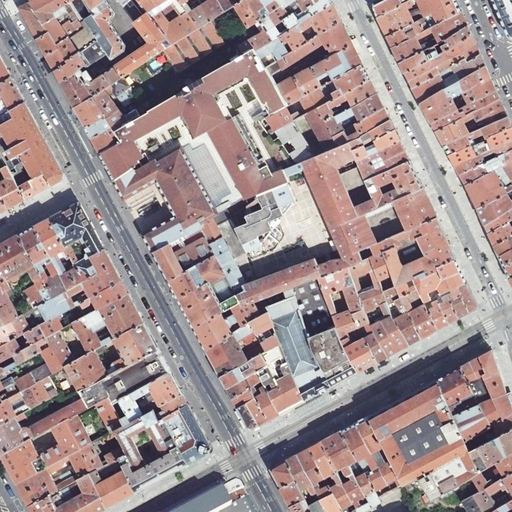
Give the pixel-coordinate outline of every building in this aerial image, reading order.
[(83,21),(68,0),(37,0),(30,4),(49,32),(57,44),(70,36),(77,32),(83,27),(81,22),(83,21)] [(162,44),(167,41),(150,18),(147,13),(142,17),(136,22),(135,22),(151,43),(147,45),(129,56),(124,50),(126,46),(125,45),(116,31),(123,26),(105,0),(68,0),(83,21),(87,18),(100,38),(110,53),(112,56),(118,65),(125,76),(163,51),(166,49),(162,44)] [(136,0),(147,13),(150,18),(159,12),(171,4),(176,0),(175,0),(136,0)] [(168,24),(159,12),(150,18),(167,41),(171,46),(197,29),(176,0),(171,4),(179,16),(168,24)] [(175,0),(176,0),(197,29),(211,21),(200,5),(191,11),(184,1),(185,0),(175,0)] [(208,0),(200,5),(211,21),(225,12),(217,0),(208,0)] [(217,0),(225,12),(228,10),(234,5),(242,0),(217,0)] [(242,0),(234,5),(249,27),(259,20),(270,12),(266,6),(274,0),(242,0)] [(274,0),(266,6),(270,12),(259,20),(265,29),(263,34),(239,48),(244,54),(253,49),(255,52),(267,45),(271,42),(266,33),(295,12),(297,15),(320,0),(274,0)] [(330,0),(320,0),(297,15),(295,12),(266,33),(271,42),(278,37),(333,3),(330,0)] [(386,0),(374,7),(375,11),(378,17),(411,1),(412,0),(386,0)] [(412,0),(411,1),(420,20),(419,21),(421,26),(427,23),(430,27),(461,11),(458,3),(456,0),(412,0)] [(511,0),(493,0),(507,33),(509,35),(511,36),(511,0)] [(420,20),(411,1),(378,17),(383,27),(388,37),(411,25),(419,21),(420,20)] [(32,28),(38,39),(49,32),(30,4),(30,3),(21,8),(23,12),(32,28)] [(334,6),(333,3),(278,37),(282,44),(288,40),(295,50),(341,20),(337,13),(334,6)] [(126,4),(124,6),(136,22),(142,17),(135,8),(131,10),(126,4)] [(177,75),(242,31),(239,27),(224,36),(216,24),(230,14),(228,10),(225,12),(211,21),(197,29),(171,46),(166,49),(163,51),(177,75)] [(416,34),(392,47),(398,59),(400,63),(433,44),(444,39),(467,25),(466,23),(462,13),(461,11),(430,27),(427,23),(421,26),(419,21),(411,25),(416,34)] [(77,32),(87,47),(100,38),(87,18),(83,21),(81,22),(83,27),(77,32)] [(267,45),(283,68),(323,43),(328,49),(329,51),(331,50),(334,53),(283,82),(277,85),(282,92),(281,93),(288,104),(298,99),(363,64),(359,56),(350,38),(345,27),(342,23),(341,20),(295,50),(289,54),(282,44),(278,37),(271,42),(267,45)] [(411,25),(388,37),(390,42),(391,44),(392,47),(416,34),(411,25)] [(467,25),(444,39),(445,42),(440,45),(443,50),(471,34),(471,32),(467,25)] [(80,52),(70,36),(57,44),(49,32),(38,39),(42,48),(47,57),(51,64),(55,71),(69,62),(67,59),(80,52)] [(87,47),(77,32),(70,36),(80,52),(87,47)] [(438,53),(405,72),(407,76),(409,79),(475,42),(474,39),(471,34),(443,50),(438,53)] [(129,56),(147,45),(139,35),(125,45),(126,46),(124,50),(129,56)] [(100,38),(87,47),(80,52),(67,59),(69,62),(55,71),(58,76),(59,79),(61,81),(76,72),(79,77),(85,73),(85,68),(110,53),(100,38)] [(289,54),(295,50),(288,40),(282,44),(289,54)] [(166,49),(171,46),(167,41),(162,44),(166,49)] [(475,42),(409,79),(411,84),(413,87),(465,58),(466,62),(480,54),(479,51),(475,42)] [(433,44),(400,63),(402,66),(405,72),(438,53),(433,44)] [(121,140),(100,154),(107,167),(110,171),(115,180),(114,181),(124,200),(156,181),(175,216),(143,234),(146,240),(157,260),(166,276),(169,280),(217,252),(201,226),(203,225),(201,221),(225,206),(242,195),(244,198),(248,195),(256,192),(287,179),(283,169),(289,167),(290,168),(296,165),(279,138),(271,141),(266,132),(258,121),(266,118),(284,107),(288,104),(281,93),(282,92),(277,85),(271,76),(255,52),(253,49),(244,54),(184,89),(185,90),(138,115),(113,129),(115,131),(121,140)] [(76,72),(61,81),(64,87),(74,105),(75,108),(123,77),(125,76),(118,65),(90,83),(88,79),(93,76),(89,70),(112,56),(110,53),(85,68),(85,73),(79,77),(76,72)] [(485,66),(484,64),(480,54),(466,62),(465,58),(413,87),(416,93),(419,99),(421,102),(485,66)] [(9,74),(0,57),(0,83),(11,77),(9,74)] [(366,70),(363,64),(298,99),(303,108),(289,115),(284,107),(266,118),(273,128),(266,132),(271,141),(279,138),(275,130),(295,119),(307,113),(318,106),(370,78),(369,76),(366,70)] [(458,110),(468,104),(496,90),(487,69),(485,66),(421,102),(427,113),(432,123),(458,110)] [(13,80),(11,77),(0,83),(0,89),(2,93),(11,110),(25,103),(18,91),(13,80)] [(123,77),(75,108),(78,112),(82,120),(84,125),(86,127),(104,115),(111,125),(113,129),(138,115),(134,109),(122,115),(107,94),(113,90),(123,106),(130,101),(129,100),(135,96),(123,77)] [(372,81),(370,78),(318,106),(326,120),(377,92),(374,86),(372,81)] [(496,90),(468,104),(469,106),(472,105),(475,111),(500,98),(499,96),(496,90)] [(379,95),(377,92),(326,120),(318,106),(307,113),(328,152),(340,146),(339,145),(333,134),(384,106),(381,100),(379,95)] [(0,93),(0,153),(2,157),(7,167),(25,200),(61,180),(62,177),(63,173),(41,132),(38,127),(36,122),(32,115),(25,103),(11,110),(2,93),(0,93)] [(500,98),(475,111),(462,118),(437,131),(439,135),(442,140),(443,143),(470,132),(467,126),(471,124),(469,121),(476,117),(479,124),(483,124),(484,126),(508,116),(504,108),(500,98)] [(458,110),(462,118),(475,111),(472,105),(469,106),(468,104),(458,110)] [(387,112),(384,106),(333,134),(339,145),(358,135),(391,118),(387,112)] [(462,118),(458,110),(432,123),(436,129),(437,131),(462,118)] [(104,115),(86,127),(87,129),(90,135),(92,138),(111,125),(104,115)] [(470,132),(443,143),(445,146),(447,149),(449,154),(511,127),(511,125),(510,119),(508,116),(484,126),(470,132)] [(393,123),(391,118),(358,135),(359,138),(349,143),(353,150),(395,128),(393,123)] [(312,150),(295,119),(275,130),(279,138),(296,165),(314,158),(310,151),(312,150)] [(111,125),(92,138),(93,140),(95,144),(115,131),(113,129),(111,125)] [(511,127),(449,154),(452,159),(455,165),(511,139),(511,127)] [(398,133),(395,128),(353,150),(358,159),(400,139),(399,136),(398,133)] [(115,131),(95,144),(96,146),(97,148),(100,154),(121,140),(115,131)] [(402,142),(400,139),(358,159),(367,179),(410,159),(408,155),(404,146),(402,142)] [(511,139),(455,165),(458,170),(461,174),(511,150),(511,139)] [(283,169),(287,179),(289,178),(288,176),(304,168),(314,190),(325,213),(327,219),(377,198),(367,179),(358,159),(353,150),(349,143),(340,146),(328,152),(314,158),(296,165),(290,168),(289,167),(283,169)] [(511,150),(461,174),(463,178),(466,185),(491,172),(488,167),(500,161),(503,166),(511,161),(511,150)] [(423,187),(421,183),(416,172),(411,162),(410,159),(367,179),(377,198),(327,219),(331,227),(346,220),(423,187)] [(511,161),(503,166),(491,172),(466,185),(471,194),(476,205),(477,208),(511,189),(511,161)] [(491,172),(503,166),(500,161),(488,167),(491,172)] [(25,200),(7,167),(2,170),(7,180),(0,183),(0,195),(7,209),(15,205),(22,202),(25,200)] [(287,179),(256,192),(260,202),(243,208),(247,218),(234,224),(247,251),(262,244),(258,234),(272,228),(270,221),(283,215),(280,207),(295,201),(288,183),(290,182),(289,178),(287,179)] [(423,187),(346,220),(358,250),(365,247),(370,244),(437,216),(430,203),(423,187)] [(511,189),(477,208),(481,217),(485,224),(511,206),(511,189)] [(78,203),(49,219),(75,266),(76,265),(84,280),(99,272),(91,257),(104,249),(105,249),(103,246),(87,218),(78,203)] [(217,252),(169,280),(173,289),(177,295),(180,301),(188,316),(192,323),(194,327),(224,309),(222,303),(237,294),(235,291),(246,285),(247,284),(237,265),(218,226),(231,216),(225,206),(201,221),(203,225),(201,226),(217,252)] [(511,206),(485,224),(487,228),(488,233),(511,218),(511,206)] [(439,220),(437,216),(370,244),(374,252),(368,255),(365,247),(358,250),(362,261),(370,258),(384,292),(397,287),(406,282),(419,276),(421,279),(439,270),(438,267),(456,259),(444,233),(439,220)] [(511,218),(488,233),(491,239),(494,244),(511,233),(511,218)] [(84,280),(76,265),(75,266),(49,219),(37,225),(34,227),(68,289),(84,280)] [(344,259),(348,266),(362,261),(358,250),(346,220),(331,227),(333,233),(337,242),(344,259)] [(53,298),(68,289),(34,227),(31,229),(28,230),(18,235),(53,298)] [(511,246),(511,233),(494,244),(496,249),(498,253),(498,254),(499,254),(511,246)] [(0,284),(6,295),(11,292),(5,281),(28,269),(36,285),(23,292),(32,309),(53,298),(18,235),(15,237),(0,244),(0,284)] [(502,262),(504,266),(511,262),(511,246),(499,254),(502,262)] [(18,317),(10,321),(19,337),(25,333),(39,325),(60,314),(75,305),(70,296),(85,288),(88,293),(79,298),(81,302),(121,280),(114,267),(112,264),(113,264),(106,252),(104,249),(91,257),(99,272),(84,280),(68,289),(53,298),(32,309),(18,317)] [(245,290),(237,294),(240,300),(242,304),(263,297),(318,277),(320,276),(326,274),(348,266),(344,259),(331,260),(319,265),(316,258),(312,260),(301,264),(270,274),(265,276),(247,284),(246,285),(245,290)] [(382,318),(379,320),(378,317),(374,318),(376,322),(371,324),(388,355),(391,353),(405,346),(409,344),(392,312),(384,292),(370,258),(362,261),(348,266),(361,304),(362,306),(365,312),(376,307),(376,306),(380,303),(387,317),(383,319),(382,318)] [(417,288),(424,301),(457,286),(466,282),(465,279),(461,271),(456,259),(438,267),(439,270),(421,279),(419,276),(406,282),(410,291),(417,288)] [(320,276),(318,277),(327,303),(332,316),(336,314),(329,294),(341,289),(351,311),(362,306),(361,304),(348,266),(326,274),(329,280),(322,282),(320,276)] [(329,280),(326,274),(320,276),(322,282),(329,280)] [(285,355),(305,400),(315,395),(340,381),(358,371),(345,345),(342,340),(332,316),(327,303),(318,277),(263,297),(269,311),(285,355)] [(81,302),(77,305),(82,314),(96,306),(98,309),(128,293),(127,290),(124,285),(121,280),(81,302)] [(406,282),(397,287),(421,337),(425,335),(437,328),(426,305),(424,301),(417,288),(410,291),(406,282)] [(458,290),(468,312),(477,307),(471,294),(466,282),(457,286),(458,290)] [(0,317),(4,325),(10,321),(18,317),(6,295),(0,284),(0,317)] [(245,290),(246,285),(235,291),(237,294),(245,290)] [(421,337),(397,287),(384,292),(392,312),(409,344),(415,340),(421,337)] [(458,290),(448,295),(458,317),(463,314),(468,312),(458,290)] [(114,339),(144,323),(140,316),(135,306),(131,299),(128,293),(98,309),(73,323),(78,332),(76,333),(79,339),(81,338),(89,353),(103,345),(114,339)] [(240,300),(237,294),(222,303),(224,309),(240,300)] [(448,295),(438,299),(449,322),(454,320),(458,317),(448,295)] [(224,309),(194,327),(197,333),(201,340),(206,348),(207,351),(251,320),(269,311),(263,297),(242,304),(240,300),(224,309)] [(438,299),(426,305),(437,328),(443,325),(449,322),(438,299)] [(362,332),(377,361),(388,355),(371,324),(365,312),(362,306),(351,311),(362,332)] [(269,311),(251,320),(266,350),(261,353),(267,365),(285,355),(269,311)] [(60,314),(39,325),(46,337),(59,331),(62,328),(57,319),(62,317),(60,314)] [(251,320),(207,351),(214,364),(219,373),(221,376),(261,353),(266,350),(251,320)] [(0,346),(14,339),(19,337),(10,321),(4,325),(0,326),(0,346)] [(146,326),(144,323),(114,339),(128,365),(158,348),(150,334),(146,326)] [(26,345),(27,348),(46,337),(39,325),(25,333),(29,340),(26,342),(26,345)] [(75,361),(59,331),(46,337),(51,348),(62,368),(75,361)] [(345,345),(358,371),(361,369),(369,365),(377,361),(362,332),(342,340),(345,345)] [(51,348),(46,337),(27,348),(21,351),(7,358),(9,361),(15,358),(17,362),(4,370),(3,369),(0,367),(0,366),(0,374),(14,367),(42,352),(51,348)] [(14,339),(0,346),(0,362),(7,358),(21,351),(14,339)] [(62,368),(47,376),(58,393),(63,400),(65,399),(79,391),(109,375),(98,356),(106,351),(103,345),(89,353),(75,361),(62,368)] [(14,367),(0,374),(0,389),(7,386),(13,383),(18,393),(47,376),(62,368),(51,348),(42,352),(48,363),(14,382),(12,377),(2,383),(0,380),(16,371),(14,367)] [(164,359),(158,348),(128,365),(109,375),(79,391),(88,408),(101,401),(109,397),(112,403),(170,371),(171,371),(164,359)] [(495,360),(491,350),(460,367),(478,403),(485,401),(484,397),(488,394),(484,383),(484,378),(498,371),(495,360)] [(267,365),(261,353),(221,376),(224,382),(227,387),(258,370),(267,365)] [(285,355),(267,365),(291,408),(298,404),(305,400),(285,355)] [(263,380),(280,413),(283,412),(291,408),(267,365),(258,370),(263,380)] [(440,378),(437,380),(454,417),(478,403),(460,367),(440,378)] [(258,370),(227,387),(231,394),(233,398),(251,387),(263,380),(258,370)] [(170,371),(112,403),(118,413),(124,409),(128,416),(132,421),(182,394),(182,393),(174,379),(172,375),(170,371)] [(504,386),(498,371),(484,378),(484,383),(488,394),(484,397),(485,401),(478,403),(489,427),(496,424),(511,413),(511,410),(511,409),(504,386)] [(0,425),(23,412),(58,393),(47,376),(18,393),(0,402),(0,425)] [(256,398),(248,403),(259,425),(270,419),(280,413),(263,380),(251,387),(256,398)] [(390,405),(369,416),(403,484),(401,485),(407,498),(413,478),(423,474),(424,480),(429,498),(457,484),(464,497),(461,499),(462,500),(479,490),(472,475),(511,450),(511,428),(469,451),(454,417),(437,380),(390,405)] [(0,402),(18,393),(13,383),(7,386),(10,392),(6,394),(3,392),(0,393),(0,402)] [(251,387),(233,398),(238,408),(248,403),(256,398),(251,387)] [(23,412),(0,425),(0,451),(1,454),(77,414),(88,408),(79,391),(65,399),(68,405),(28,427),(22,428),(18,420),(25,416),(23,412)] [(183,397),(182,394),(132,421),(128,416),(121,420),(124,425),(114,430),(117,436),(123,446),(127,454),(118,458),(137,492),(141,490),(164,477),(188,464),(163,419),(188,405),(183,397)] [(109,397),(101,401),(110,417),(85,430),(77,414),(1,454),(3,458),(12,473),(16,482),(17,482),(58,460),(68,455),(91,443),(99,438),(114,430),(124,425),(121,420),(118,413),(112,403),(109,397)] [(248,403),(238,408),(249,428),(250,428),(252,429),(259,425),(248,403)] [(489,427),(478,403),(454,417),(469,451),(511,428),(511,413),(496,424),(489,427)] [(188,405),(163,419),(188,464),(193,461),(208,452),(211,445),(189,407),(188,405)] [(363,419),(356,423),(389,483),(391,487),(392,490),(401,485),(403,484),(369,416),(363,419)] [(349,427),(342,431),(375,490),(380,497),(384,494),(381,488),(389,483),(356,423),(349,427)] [(117,436),(114,430),(99,438),(102,444),(117,436)] [(332,436),(320,443),(357,509),(357,510),(362,507),(358,500),(366,496),(375,490),(342,431),(332,436)] [(127,454),(123,446),(106,456),(108,460),(102,463),(91,443),(68,455),(78,472),(72,476),(69,471),(59,477),(60,480),(58,481),(59,483),(56,485),(49,473),(62,466),(58,460),(17,482),(18,484),(19,486),(25,495),(30,505),(89,474),(118,458),(127,454)] [(318,444),(309,449),(329,485),(343,511),(349,511),(346,507),(351,504),(354,510),(357,509),(320,443),(318,444)] [(303,452),(297,455),(317,491),(329,485),(309,449),(303,452)] [(511,450),(472,475),(479,490),(488,485),(483,474),(498,466),(504,476),(511,470),(511,450)] [(291,458),(285,462),(296,480),(312,511),(328,511),(317,491),(297,455),(291,458)] [(122,499),(137,492),(118,458),(89,474),(107,508),(110,506),(122,499)] [(285,462),(272,468),(272,471),(273,474),(280,486),(281,488),(296,480),(285,462)] [(511,480),(511,470),(504,476),(499,478),(495,481),(488,485),(479,490),(462,500),(462,501),(467,509),(493,492),(491,488),(496,485),(497,486),(498,486),(500,486),(501,486),(502,487),(511,480)] [(89,474),(30,505),(29,506),(31,510),(32,511),(98,511),(107,508),(89,474)] [(296,480),(281,488),(289,504),(291,506),(302,500),(308,511),(309,511),(312,511),(296,480)] [(511,484),(468,511),(488,511),(511,498),(511,484)] [(358,511),(357,510),(357,509),(354,510),(350,511),(343,511),(329,485),(317,491),(328,511),(358,511)] [(362,507),(357,510),(358,511),(363,511),(382,502),(387,511),(413,511),(407,498),(401,485),(392,490),(389,491),(384,494),(380,497),(375,490),(366,496),(370,503),(362,507)] [(230,490),(215,499),(222,511),(224,511),(231,508),(229,504),(240,498),(237,492),(233,491),(230,490)] [(240,498),(229,504),(231,508),(224,511),(235,511),(245,507),(241,500),(240,498)] [(511,511),(511,498),(488,511),(511,511)] [(222,511),(215,499),(209,502),(198,508),(190,511),(222,511)] [(308,511),(302,500),(291,506),(291,507),(294,511),(308,511)]
